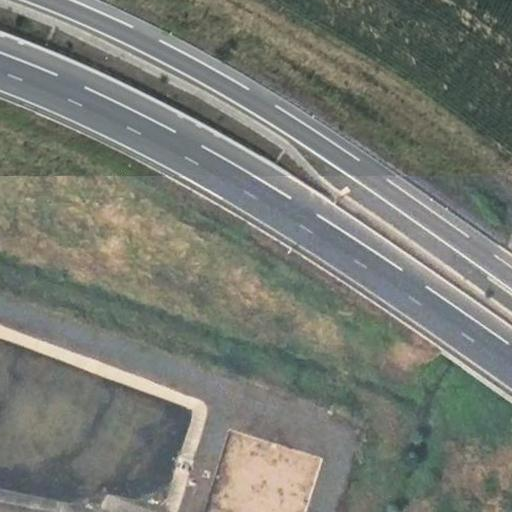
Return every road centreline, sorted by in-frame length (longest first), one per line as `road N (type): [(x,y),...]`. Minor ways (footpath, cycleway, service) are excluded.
road 1 (motorway): [(511,365),(193,159),(0,71)]
road 2 (motorway): [(511,278),(276,114),(112,26),(46,0)]
